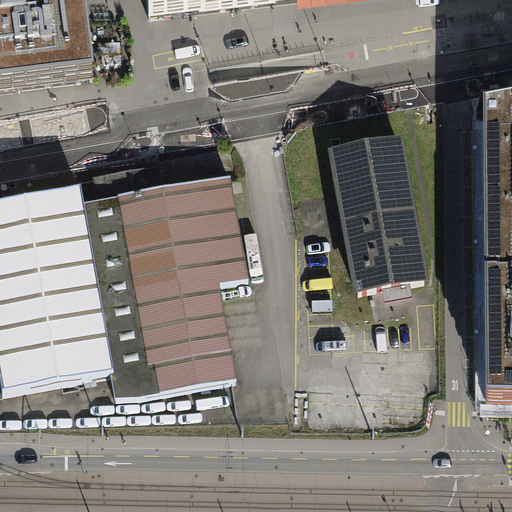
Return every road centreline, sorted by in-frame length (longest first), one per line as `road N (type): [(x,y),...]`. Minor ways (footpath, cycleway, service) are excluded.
road 1 (residential): [(0,165),(110,146),(147,120),(250,108),(511,54)]
road 2 (secondary): [(511,467),(0,464)]
road 3 (unknown): [(282,388),(407,381)]
